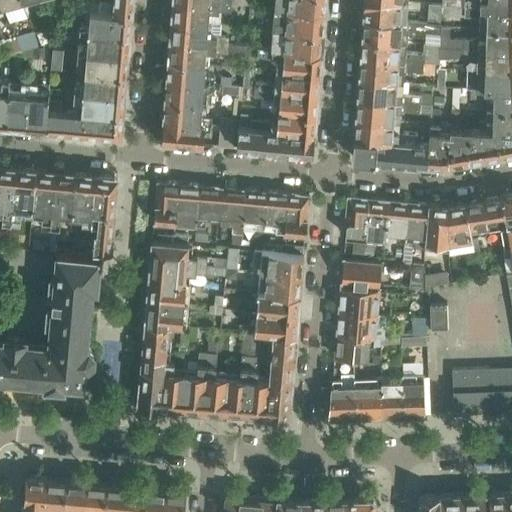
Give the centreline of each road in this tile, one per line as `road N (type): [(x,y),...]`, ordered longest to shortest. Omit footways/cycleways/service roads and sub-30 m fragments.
road 1 (residential): [(330,173),(304,457)]
road 2 (residential): [(0,433),(210,451)]
road 3 (residential): [(139,156),(330,173)]
road 4 (residential): [(330,173),(445,183),(511,171)]
road 5 (residential): [(346,0),(330,173)]
road 6 (residential): [(153,0),(139,156)]
road 7 (residential): [(0,144),(139,156)]
